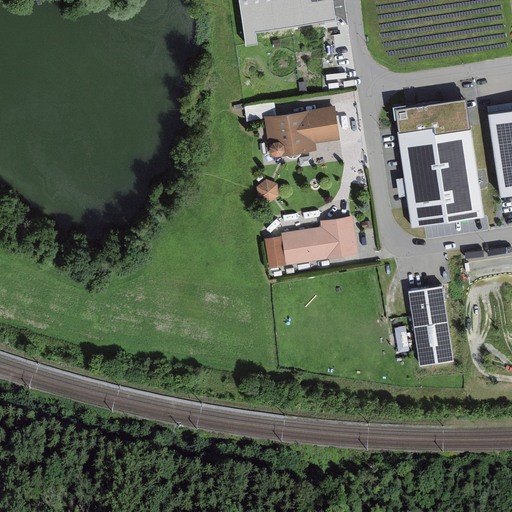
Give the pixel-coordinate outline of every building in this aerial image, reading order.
[(241,0),(246,32),(340,18),(337,0),(241,0)] [(467,100),(407,109),(406,106),(393,108),(395,121),(397,121),(399,132),(398,132),(404,178),(407,197),(412,228),(484,218),(467,100)] [(278,101),(246,106),(248,121),(267,118),(273,156),(291,154),(296,157),(301,156),(305,152),(319,149),(318,142),(343,138),(338,105),(280,114),(278,101)] [(511,107),(486,111),(498,195),(511,193),(511,107)] [(399,198),(407,197),(404,178),(397,179),(399,198)] [(280,196),(278,184),(267,179),(257,187),(258,199),(270,203),(280,196)] [(326,259),(359,254),(353,216),(321,221),(321,227),(282,233),(282,236),(265,239),(269,267),(287,265),(326,259)] [(409,292),(421,367),(455,362),(443,287),(409,292)]
